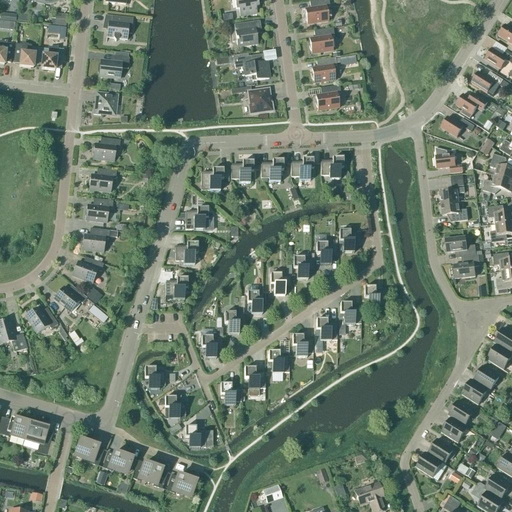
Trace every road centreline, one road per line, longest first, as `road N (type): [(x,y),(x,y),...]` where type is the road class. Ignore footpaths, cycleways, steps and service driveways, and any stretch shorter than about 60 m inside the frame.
road 1 (residential): [(363,137),(378,253),(372,270),(209,381),(200,381),(180,330),(136,329)]
road 2 (tertiary): [(136,329),(191,147),(296,140)]
road 3 (residential): [(74,93),(53,259),(29,283),(0,291)]
road 4 (residential): [(418,511),(406,454),(456,376),(456,310)]
road 5 (residential): [(456,310),(431,256),(411,124)]
road 6 (tertiary): [(411,124),(433,104),(498,0)]
road 7 (residential): [(296,140),(277,0)]
